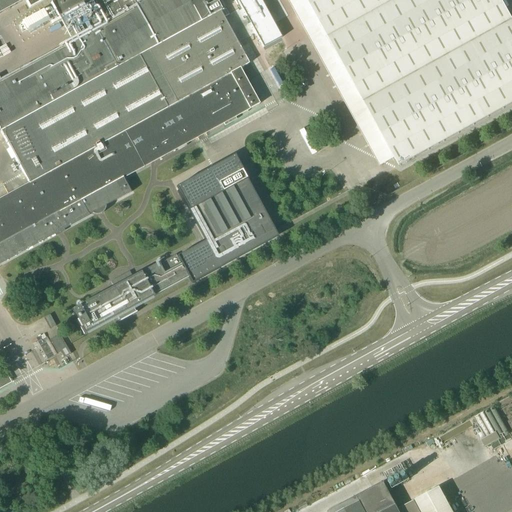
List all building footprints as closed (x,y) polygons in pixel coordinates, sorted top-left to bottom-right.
[(0,0),(0,12),(23,0),(25,0),(30,8),(44,0),(101,0),(113,20),(0,81),(0,132),(1,132),(29,184),(0,199),(0,263),(130,193),(123,178),(259,104),(239,69),(248,64),(213,0),(0,0)] [(56,0),(52,3),(59,15),(86,0),(56,0)] [(231,0),(244,22),(255,15),(246,0),(231,0)] [(355,86),(398,166),(399,166),(410,160),(511,103),(511,19),(501,0),(287,0),(340,95),(355,86)] [(39,9),(19,21),(23,28),(44,16),(39,9)] [(263,20),(256,18),(249,21),(247,28),(251,35),(258,37),(265,33),(267,26),(263,20)] [(257,42),(263,53),(274,47),(268,36),(257,42)] [(264,115),(261,109),(238,122),(241,128),(264,115)] [(133,307),(275,230),(237,157),(177,189),(204,238),(159,264),(158,263),(151,267),(132,277),(129,272),(110,282),(114,288),(72,311),(84,334),(116,317),(119,322),(136,313),(133,307)] [(64,358),(65,357),(71,354),(62,340),(59,334),(50,340),(58,354),(60,352),(64,358)] [(0,387),(10,382),(2,367),(0,362),(0,387)] [(419,511),(415,504),(405,510),(400,501),(418,492),(413,482),(390,494),(384,483),(329,511),(419,511)] [(452,511),(439,487),(415,500),(421,511),(452,511)]
